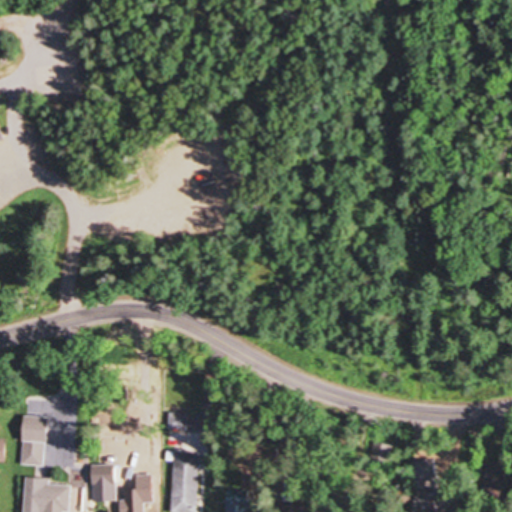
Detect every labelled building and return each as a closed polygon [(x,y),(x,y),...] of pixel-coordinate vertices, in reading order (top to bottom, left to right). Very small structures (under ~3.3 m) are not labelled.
[(202,511),(205,435),(190,434),(190,415),(171,414),(171,431),(171,451),(169,451),(169,463),(176,463),(175,511),(188,511),(202,511)] [(8,440),(0,439),(0,463),(8,463),(8,440)] [(47,466),(47,440),(26,440),(26,466),(47,466)] [(117,473),(117,445),(100,445),(100,473),(117,473)] [(505,496),(505,469),(488,469),(488,496),(505,496)] [(40,511),(74,511),(75,486),(41,486),(40,511)] [(456,511),(456,495),(418,497),(419,511),(456,511)]
